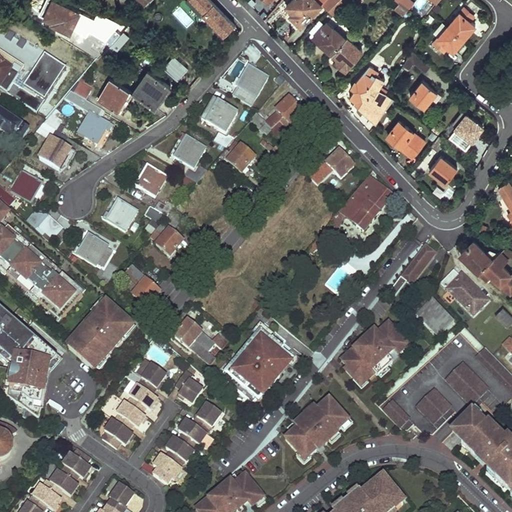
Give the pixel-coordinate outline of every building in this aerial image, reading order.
[(69,6),(55,0),(47,0),(40,15),(59,24),(58,26),(71,32),(81,11),(69,6)] [(83,5),(72,0),(69,6),(81,11),(83,5)] [(211,0),(194,0),(204,9),(202,11),(224,33),(234,23),(211,0)] [(317,0),(290,0),(284,8),(301,25),(321,4),(317,0)] [(344,0),(338,0),(329,9),(334,14),(347,2),(344,0)] [(407,10),(408,10),(411,7),(407,3),(409,1),(408,0),(401,0),(399,3),(407,10)] [(407,10),(399,3),(395,8),(403,14),(407,10)] [(474,15),(464,7),(449,25),(465,38),(475,25),(470,20),(474,15)] [(8,22),(0,35),(0,41),(37,63),(47,45),(8,22)] [(328,22),(315,37),(332,53),(345,37),(328,22)] [(465,38),(449,25),(434,42),(444,51),(448,46),(454,51),(465,38)] [(122,29),(110,44),(115,48),(128,33),(122,29)] [(105,50),(107,47),(99,43),(101,39),(93,34),(82,50),(96,60),(105,50)] [(332,53),(330,55),(346,69),(362,50),(346,36),(345,37),(332,53)] [(203,53),(191,49),(187,57),(199,62),(203,53)] [(412,51),(404,65),(410,68),(413,62),(426,71),(431,65),(412,51)] [(78,82),(87,72),(68,56),(36,94),(16,81),(20,76),(0,63),(0,90),(44,122),(56,109),(71,91),(78,82)] [(376,110),(386,95),(379,90),(386,78),(379,74),(381,71),(371,65),(352,85),(356,88),(351,97),(357,101),(356,103),(365,112),(369,106),(376,110)] [(232,96),(251,107),(268,77),(248,67),(239,81),(236,80),(233,86),(237,88),(232,96)] [(132,92),(156,107),(170,85),(146,71),(132,92)] [(132,92),(110,78),(96,98),(115,110),(124,97),(128,99),(132,92)] [(424,79),(411,95),(426,106),(438,90),(424,79)] [(71,91),(86,100),(90,91),(78,82),(71,91)] [(375,112),(382,116),(385,111),(394,100),(386,94),(386,95),(376,110),(375,112)] [(285,119),(297,107),(289,99),(276,111),(278,112),(267,124),(273,131),(274,130),(285,119)] [(214,100),(202,120),(226,134),(238,114),(214,100)] [(369,106),(365,112),(371,117),(375,112),(376,110),(369,106)] [(297,107),(285,119),(290,125),(291,126),(304,114),(297,107)] [(55,131),(57,132),(62,122),(57,119),(60,114),(56,109),(44,122),(43,124),(55,131)] [(0,110),(0,132),(12,140),(14,137),(21,141),(25,135),(27,137),(31,132),(0,110)] [(371,117),(378,121),(382,116),(375,112),(371,117)] [(467,113),(452,132),(462,140),(467,135),(472,139),(483,126),(467,113)] [(90,114),(78,134),(97,146),(106,131),(109,133),(113,126),(90,114)] [(250,121),(267,137),(273,131),(267,124),(256,114),(250,121)] [(285,119),(274,130),(279,135),(290,125),(285,119)] [(399,120),(387,134),(400,145),(400,146),(412,156),(424,140),(399,120)] [(43,124),(31,138),(35,140),(40,135),(47,139),(51,138),(55,131),(43,124)] [(228,147),(234,139),(230,136),(228,139),(219,134),(214,142),(226,149),(228,147)] [(431,145),(437,150),(445,140),(439,135),(431,145)] [(175,158),(194,168),(206,148),(183,136),(180,141),(183,144),(175,158)] [(235,155),(243,147),(234,139),(228,147),(235,155)] [(52,140),(41,160),(63,172),(66,167),(63,165),(71,150),(52,140)] [(226,149),(221,155),(229,162),(235,155),(228,147),(226,149)] [(235,155),(249,167),(256,158),(243,147),(235,155)] [(283,164),(288,158),(277,148),(273,154),(283,164)] [(335,174),(347,161),(339,152),(318,175),(312,170),(306,176),(320,189),(324,184),(335,174)] [(249,167),(235,155),(229,162),(242,175),(249,167)] [(440,156),(430,170),(446,182),(456,168),(440,156)] [(347,161),(335,174),(338,177),(342,181),(355,168),(347,161)] [(135,187),(154,200),(167,180),(145,165),(142,170),(145,172),(135,187)] [(200,179),(205,173),(198,169),(195,173),(188,171),(185,176),(197,183),(200,179)] [(0,198),(10,207),(18,198),(34,207),(38,200),(35,199),(42,186),(43,184),(24,173),(13,192),(9,188),(5,193),(0,188),(0,198)] [(324,184),(328,187),(338,177),(335,174),(324,184)] [(371,179),(342,213),(363,232),(392,197),(371,179)] [(511,181),(511,179),(500,186),(511,204),(511,212),(510,214),(511,217),(511,181)] [(40,201),(46,189),(42,186),(35,199),(38,200),(40,201)] [(249,203),(256,196),(243,187),(237,194),(249,203)] [(497,202),(505,214),(509,211),(502,199),(497,202)] [(107,213),(103,219),(126,232),(138,212),(119,201),(111,215),(107,213)] [(173,211),(176,207),(164,201),(161,204),(159,203),(154,210),(167,218),(173,211)] [(0,205),(0,264),(10,273),(8,274),(34,297),(35,295),(41,300),(40,302),(51,312),(52,310),(63,320),(85,295),(74,286),(75,284),(54,266),(53,268),(47,262),(49,261),(32,246),(31,248),(20,239),(22,237),(5,222),(11,215),(0,205)] [(154,210),(150,208),(145,216),(160,225),(162,224),(164,221),(167,218),(154,210)] [(167,218),(164,221),(174,229),(183,220),(182,219),(173,211),(167,218)] [(43,236),(56,222),(49,215),(34,213),(27,222),(43,236)] [(43,236),(51,243),(63,229),(56,222),(43,236)] [(163,239),(177,251),(183,243),(162,224),(160,225),(156,231),(155,232),(163,239)] [(155,232),(156,231),(150,226),(146,229),(152,235),(155,232)] [(317,239),(328,248),(338,237),(326,227),(320,235),(317,239)] [(77,248),(74,253),(97,266),(109,246),(90,235),(81,249),(77,248)] [(170,259),(177,251),(163,239),(156,246),(170,259)] [(475,239),(461,253),(480,271),(500,252),(489,251),(486,250),(475,239)] [(147,242),(143,246),(154,256),(158,251),(147,242)] [(435,253),(426,245),(401,278),(407,283),(411,285),(435,253)] [(511,250),(505,247),(500,252),(480,271),(488,279),(493,275),(508,290),(511,289),(511,275),(503,265),(511,257),(511,250)] [(178,252),(185,258),(189,254),(182,248),(178,252)] [(65,255),(63,258),(73,265),(74,263),(65,255)] [(139,288),(145,282),(132,272),(127,278),(139,288)] [(463,275),(449,289),(475,315),(489,301),(463,275)] [(119,278),(114,284),(120,289),(125,284),(119,278)] [(401,278),(389,294),(395,298),(407,283),(401,278)] [(139,288),(153,300),(160,292),(168,299),(178,287),(169,279),(158,291),(146,281),(145,282),(139,288)] [(153,300),(139,288),(133,296),(147,308),(153,300)] [(432,300),(415,317),(438,342),(456,324),(432,300)] [(99,310),(85,325),(88,328),(69,349),(94,371),(104,360),(106,361),(128,336),(127,334),(135,326),(108,302),(100,311),(99,310)] [(511,315),(504,308),(497,315),(506,324),(511,318),(511,315)] [(0,351),(17,366),(16,369),(12,369),(9,382),(13,383),(10,398),(28,411),(23,417),(40,429),(46,396),(43,396),(46,377),(43,375),(57,359),(0,309),(0,351)] [(181,329),(195,342),(202,333),(188,322),(181,329)] [(286,340),(265,323),(219,378),(253,406),(257,401),(259,402),(270,389),(265,386),(276,373),(280,376),(298,354),(284,343),(286,340)] [(354,350),(342,361),(348,368),(345,371),(355,381),(358,378),(364,385),(375,374),(378,377),(393,363),(399,358),(397,356),(408,347),(401,340),(403,339),(389,324),(378,334),(372,339),(369,336),(360,345),(361,346),(355,351),(354,350)] [(195,342),(181,329),(175,337),(188,349),(189,348),(209,366),(215,359),(195,342)] [(375,331),(369,336),(372,339),(378,334),(375,331)] [(221,352),(227,345),(218,337),(212,343),(221,352)] [(511,362),(511,341),(509,338),(499,348),(511,362)] [(511,376),(486,350),(477,359),(511,394),(511,376)] [(60,361),(57,359),(43,375),(46,377),(60,361)] [(463,365),(446,382),(471,407),(488,391),(463,365)] [(152,396),(167,376),(152,366),(138,386),(152,396)] [(179,395),(194,406),(206,389),(192,379),(194,375),(188,371),(176,387),(182,391),(179,395)] [(280,376),(276,373),(265,386),(270,389),(280,377),(280,376)] [(121,396),(127,400),(135,388),(129,384),(121,396)] [(151,412),(159,400),(152,396),(138,386),(130,397),(132,399),(128,405),(142,415),(146,409),(151,412)] [(433,389),(416,407),(434,425),(452,408),(433,389)] [(208,435),(227,408),(213,398),(194,425),(208,435)] [(117,416),(121,404),(114,401),(110,414),(117,416)] [(292,435),(285,441),(299,456),(300,454),(306,461),(317,452),(320,454),(325,450),(324,448),(339,434),(338,433),(348,424),(342,417),(343,416),(330,401),(318,411),(316,409),(310,415),(309,414),(299,422),(302,425),(297,430),(295,426),(293,425),(287,430),(292,435)] [(138,430),(146,418),(142,415),(128,405),(126,403),(118,415),(120,417),(116,423),(130,433),(134,427),(138,430)] [(410,422),(393,404),(384,412),(401,430),(410,422)] [(511,447),(487,423),(485,426),(472,413),(453,432),(463,443),(461,444),(476,459),(478,457),(497,475),(495,478),(511,494),(511,447)] [(126,448),(134,436),(130,433),(116,423),(114,421),(105,433),(107,435),(103,440),(105,441),(117,451),(122,444),(126,448)] [(215,440),(208,435),(194,425),(187,421),(179,432),(184,435),(179,441),(194,452),(198,445),(200,447),(201,446),(208,451),(215,440)] [(0,470),(1,470),(1,462),(4,461),(6,460),(10,458),(12,455),(13,451),(12,446),(11,442),(8,440),(4,436),(6,429),(0,426),(0,470)] [(187,464),(196,453),(194,452),(179,441),(175,438),(167,450),(171,453),(167,459),(181,469),(186,463),(187,464)] [(87,466),(91,459),(77,449),(73,456),(71,454),(63,466),(65,467),(79,477),(83,480),(91,469),(87,466)] [(175,482),(183,471),(181,469),(167,459),(163,456),(155,468),(159,471),(154,477),(169,487),(173,481),(175,482)] [(79,477),(65,467),(60,473),(58,472),(50,483),(62,491),(71,498),(79,486),(75,483),(79,477)] [(210,499),(196,510),(197,511),(253,511),(254,511),(252,508),(263,499),(257,492),(259,491),(246,475),(239,481),(235,476),(229,480),(231,482),(233,486),(228,490),(225,487),(216,494),(217,495),(210,500),(210,499)] [(396,495),(383,478),(356,499),(354,497),(339,509),(341,511),(340,511),(391,511),(401,505),(394,496),(396,495)] [(54,511),(62,501),(58,498),(62,491),(50,483),(48,481),(43,487),(42,486),(34,498),(48,508),(54,511)] [(115,511),(126,511),(127,511),(125,509),(135,495),(120,485),(110,499),(112,501),(108,507),(115,511)] [(44,511),(48,508),(34,498),(23,511),(44,511)]
